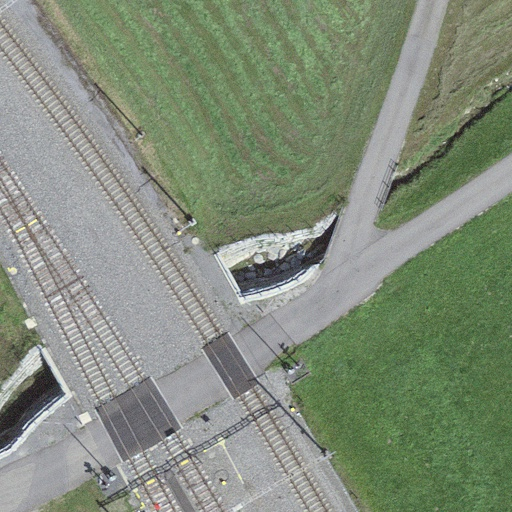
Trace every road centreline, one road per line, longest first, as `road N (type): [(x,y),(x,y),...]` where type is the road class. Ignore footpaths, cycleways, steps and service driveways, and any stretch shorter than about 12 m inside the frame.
road 1 (unclassified): [(0,494),(125,433),(511,174)]
road 2 (track): [(338,295),(432,0)]
